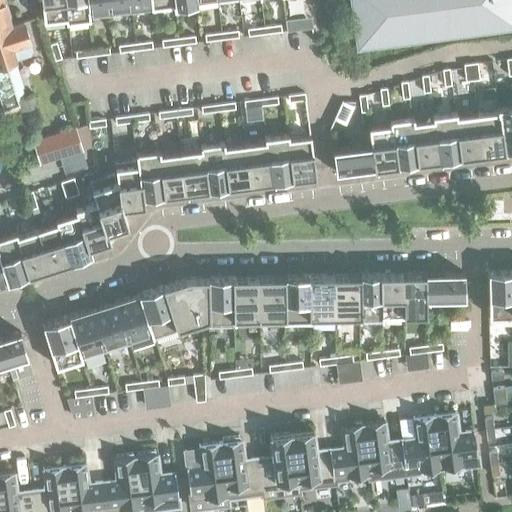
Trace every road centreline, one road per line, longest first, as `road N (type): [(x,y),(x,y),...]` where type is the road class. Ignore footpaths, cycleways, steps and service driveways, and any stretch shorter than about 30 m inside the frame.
road 1 (residential): [(511,177),(180,219),(156,247)]
road 2 (residential): [(156,247),(511,245)]
road 3 (residential): [(0,302),(156,247)]
